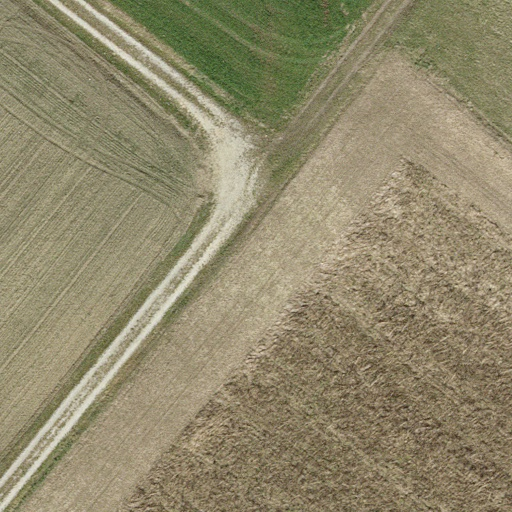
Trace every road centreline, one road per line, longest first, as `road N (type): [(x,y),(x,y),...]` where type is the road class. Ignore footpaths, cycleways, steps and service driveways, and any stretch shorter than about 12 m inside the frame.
road 1 (track): [(272,169),(2,511)]
road 2 (track): [(54,0),(272,169)]
road 3 (track): [(272,169),(405,0)]
